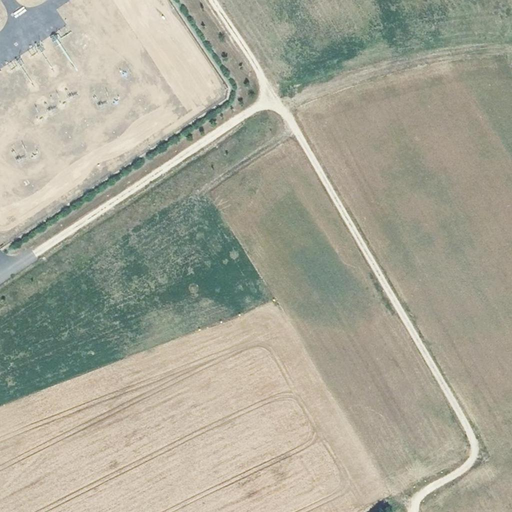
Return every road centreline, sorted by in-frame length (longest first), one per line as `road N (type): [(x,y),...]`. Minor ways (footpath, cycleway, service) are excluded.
road 1 (track): [(417,511),(407,494),(471,464),(476,448),(211,0)]
road 2 (track): [(274,97),(7,271)]
